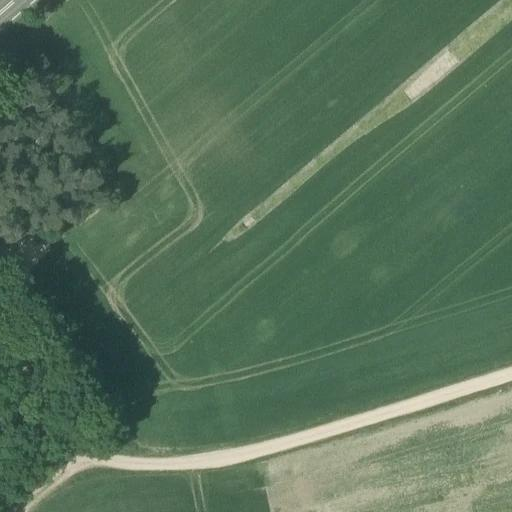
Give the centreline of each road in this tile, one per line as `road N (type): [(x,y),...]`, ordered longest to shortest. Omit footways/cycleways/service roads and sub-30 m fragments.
road 1 (track): [(511,375),(228,459),(81,456)]
road 2 (track): [(81,456),(0,345)]
